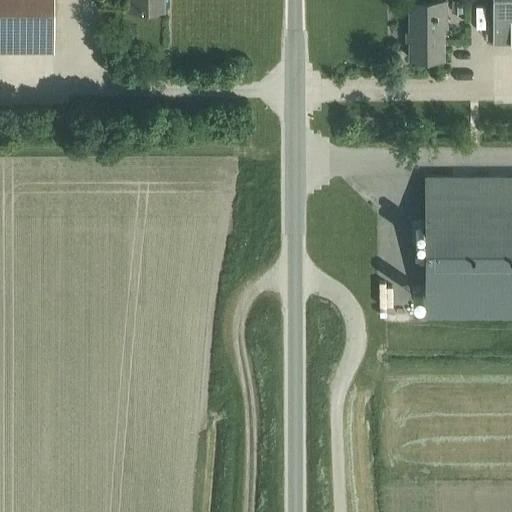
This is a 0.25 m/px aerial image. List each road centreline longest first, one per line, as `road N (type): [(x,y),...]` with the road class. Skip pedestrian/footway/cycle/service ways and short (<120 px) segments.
road 1 (unknown): [(0,77),(467,91),(511,80)]
road 2 (unclassified): [(293,511),(292,0)]
road 3 (track): [(256,290),(238,337),(250,421),(249,511)]
road 4 (unknown): [(511,164),(293,159)]
